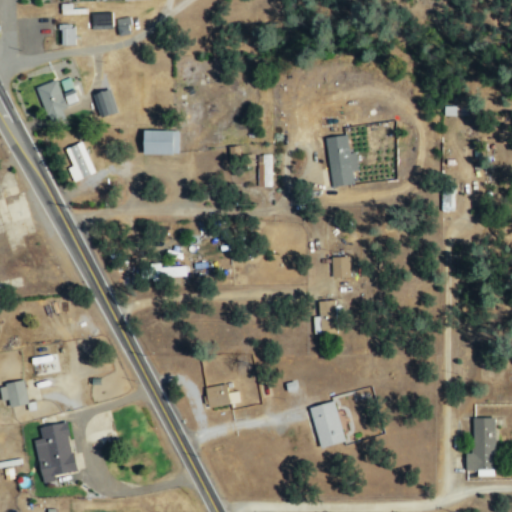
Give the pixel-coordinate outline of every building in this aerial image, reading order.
[(61,15),(85,14),(85,8),(72,8),(72,4),(60,4),(61,15)] [(130,35),(129,17),(116,18),(118,35),(130,35)] [(73,24),(60,24),(60,45),(74,45),(73,24)] [(57,78),(35,86),(49,123),(64,117),(61,107),(78,101),(69,76),(58,80),(57,78)] [(117,111),(110,87),(92,93),(100,116),(117,111)] [(455,105),(443,105),(443,116),(455,116),(455,105)] [(173,129),(143,129),(143,153),(172,153),(173,129)] [(325,137),(331,185),(353,183),(352,170),(358,169),(355,152),(349,152),(347,134),(325,137)] [(72,180),(93,173),(83,141),(65,146),(71,166),(68,167),(72,180)] [(257,186),(271,186),(270,153),(262,154),(262,166),(257,166),(257,186)] [(331,256),(332,277),(350,276),(349,256),(331,256)] [(152,277),(186,276),(185,265),(160,266),(160,262),(151,263),(152,277)] [(341,300),(319,301),(319,315),(313,316),(313,333),(336,332),(336,316),(341,315),(341,300)] [(0,384),(0,391),(1,400),(8,399),(9,406),(27,403),(23,380),(0,384)] [(238,391),(227,392),(226,384),(205,386),(207,406),(239,403),(238,391)] [(345,440),(333,400),(309,407),(320,447),(345,440)] [(493,417),(472,417),(472,453),(466,453),(466,470),(477,470),(477,473),(494,473),(493,417)] [(75,470),(66,421),(38,426),(40,437),(33,438),(41,483),(54,480),(53,474),(75,470)]
